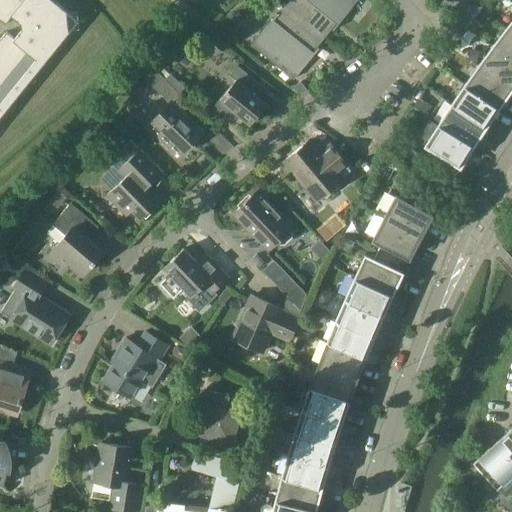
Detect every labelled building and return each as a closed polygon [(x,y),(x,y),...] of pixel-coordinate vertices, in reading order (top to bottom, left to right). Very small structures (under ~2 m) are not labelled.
[(0,0),(0,18),(6,23),(12,15),(12,16),(24,0),(0,0)] [(53,0),(24,0),(12,16),(21,23),(22,30),(15,38),(44,62),(69,31),(67,10),(53,0)] [(290,0),(286,6),(305,21),(322,0),(290,0)] [(322,0),(305,21),(324,37),(336,22),(338,24),(357,0),(322,0)] [(273,62),(305,21),(286,6),(274,20),(272,19),(251,44),(273,62)] [(324,37),(305,21),(273,62),(294,78),(314,53),(312,51),(324,37)] [(511,32),(505,27),(490,47),(511,62),(511,32)] [(6,32),(0,39),(0,57),(29,81),(44,62),(15,38),(15,39),(6,32)] [(511,62),(490,47),(476,67),(510,89),(511,86),(511,62)] [(0,57),(0,89),(13,100),(29,81),(0,57)] [(250,123),(266,103),(251,91),(259,82),(237,64),(229,74),(235,79),(220,98),(220,97),(210,110),(224,120),(233,109),(250,123)] [(504,98),(510,89),(476,67),(463,85),(497,107),(504,98)] [(171,74),(165,79),(169,84),(179,93),(180,93),(185,88),(171,74)] [(307,89),(301,81),(294,87),(299,95),(307,89)] [(497,107),(463,85),(450,105),(484,127),(491,117),(497,107)] [(0,89),(0,116),(13,100),(0,89)] [(194,123),(202,115),(180,93),(179,93),(161,111),(151,102),(138,116),(168,145),(171,143),(181,152),(202,130),(194,123)] [(414,107),(421,111),(426,103),(419,98),(414,107)] [(429,112),(426,103),(421,111),(427,115),(429,112)] [(437,125),(471,146),(477,136),(484,127),(450,105),(437,125)] [(454,172),(471,146),(437,125),(425,145),(433,150),(429,156),(454,172)] [(124,176),(106,194),(119,207),(124,202),(140,218),(143,215),(146,217),(165,198),(150,183),(162,171),(152,161),(139,148),(131,139),(127,144),(124,147),(132,155),(127,160),(117,169),(124,176)] [(346,163),(345,161),(331,145),(320,154),(308,140),(285,159),(318,198),(341,179),(340,178),(350,170),(345,164),(346,163)] [(419,188),(415,195),(426,201),(430,194),(419,188)] [(67,198),(58,190),(48,201),(53,205),(54,204),(58,207),(67,198)] [(268,249),(277,240),(280,244),(285,244),(293,237),(293,232),(289,228),(292,226),(257,190),(233,213),(268,249)] [(403,199),(396,195),(384,217),(420,236),(431,214),(435,207),(408,191),(403,199)] [(65,234),(56,245),(46,257),(62,270),(68,262),(82,274),(102,250),(86,237),(87,235),(87,231),(85,229),(92,221),(70,202),(52,224),(65,234)] [(377,250),(394,258),(397,251),(409,257),(420,236),(384,217),(373,239),(380,243),(377,250)] [(337,234),(337,233),(337,232),(336,230),(336,229),(335,228),(334,227),(333,227),(332,226),(331,226),(329,226),(328,226),(327,226),(326,227),(325,227),(324,228),(323,229),(322,230),(322,232),(322,233),(322,234),(322,235),(323,237),(324,238),(325,239),(326,239),(327,240),(328,240),(329,240),(331,240),(332,240),(333,239),(334,239),(335,238),(336,237),(336,235),(337,234)] [(160,282),(174,297),(184,286),(190,292),(186,296),(200,309),(215,294),(213,291),(228,276),(212,259),(203,267),(184,248),(165,266),(169,271),(165,274),(166,276),(160,282)] [(390,266),(394,258),(377,250),(373,258),(365,254),(360,265),(355,276),(392,293),(402,271),(390,266)] [(305,293),(294,281),(273,260),(263,270),(300,309),(305,293)] [(15,288),(0,311),(10,317),(51,343),(69,314),(39,295),(46,284),(24,270),(13,287),(15,288)] [(345,297),(383,314),(384,310),(392,293),(355,276),(345,297)] [(320,287),(314,299),(327,305),(332,293),(320,287)] [(299,320),(305,314),(287,296),(279,305),(278,306),(251,295),(232,338),(262,351),(270,334),(289,342),(299,320)] [(382,314),(383,314),(345,297),(335,319),(373,335),(378,323),(382,314)] [(327,341),(365,356),(373,335),(335,319),(327,341)] [(119,354),(103,380),(130,396),(141,379),(152,386),(161,371),(154,366),(168,344),(145,330),(137,344),(125,337),(116,352),(119,354)] [(295,348),(302,350),(306,340),(299,338),(295,348)] [(356,378),(365,356),(327,341),(318,363),(356,378)] [(0,408),(17,413),(28,377),(19,375),(22,367),(13,364),(17,352),(0,344),(0,408)] [(179,345),(175,352),(176,355),(185,360),(190,351),(179,345)] [(310,385),(348,399),(349,397),(356,378),(318,363),(315,373),(310,385)] [(341,421),(348,399),(310,385),(304,402),(302,408),(341,421)] [(246,461),(256,428),(235,422),(242,400),(212,391),(210,395),(205,393),(201,408),(206,410),(199,431),(227,439),(223,454),(246,461)] [(295,431),(334,443),(338,429),(341,421),(302,408),(295,431)] [(0,484),(4,486),(9,468),(10,456),(3,456),(5,441),(3,440),(6,429),(0,427),(0,484)] [(495,444),(511,463),(511,429),(495,444)] [(328,461),(334,443),(295,431),(294,432),(288,454),(327,465),(328,461)] [(132,511),(135,511),(140,483),(126,481),(132,447),(108,443),(104,446),(100,445),(94,481),(110,484),(113,489),(110,508),(132,511)] [(497,490),(511,476),(511,463),(495,444),(473,463),(497,490)] [(232,509),(239,481),(228,478),(233,461),(196,450),(191,467),(216,475),(208,506),(158,500),(156,511),(227,511),(228,508),(232,509)] [(281,477),(321,487),(321,486),(322,482),(327,465),(288,454),(285,463),(281,477)] [(318,498),(321,487),(281,477),(275,500),(315,509),(318,498)] [(314,511),(315,509),(275,500),(271,511),(314,511)]
